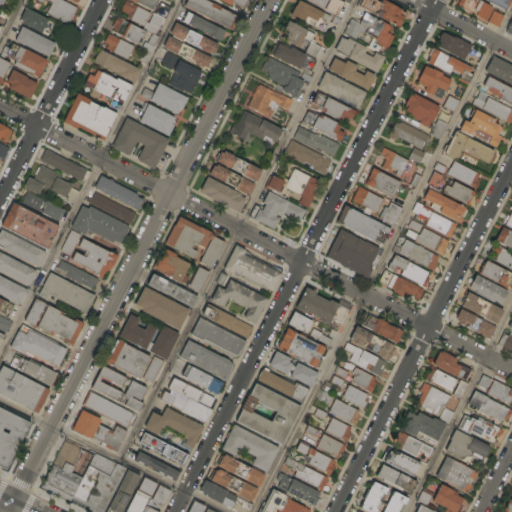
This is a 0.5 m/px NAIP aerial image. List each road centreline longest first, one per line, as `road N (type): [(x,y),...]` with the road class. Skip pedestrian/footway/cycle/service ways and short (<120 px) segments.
road 1 (residential): [(511,370),(0,106)]
road 2 (tertiary): [(15,499),(171,195)]
road 3 (residential): [(435,0),(301,262)]
road 4 (residential): [(301,262),(176,511)]
road 5 (tertiary): [(171,195),(271,0)]
road 6 (residential): [(336,511),(427,327)]
road 7 (residential): [(427,327),(511,158)]
road 8 (residential): [(101,0),(36,125)]
